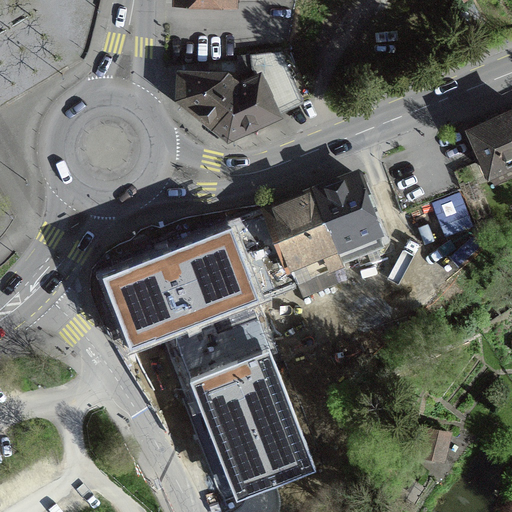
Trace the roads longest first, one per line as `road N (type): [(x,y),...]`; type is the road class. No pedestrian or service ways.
road 1 (secondary): [(159,165),(208,176),(255,172),(511,72)]
road 2 (residential): [(34,284),(112,371),(191,511)]
road 3 (primary): [(119,92),(83,96),(52,132),(58,176),(89,200)]
